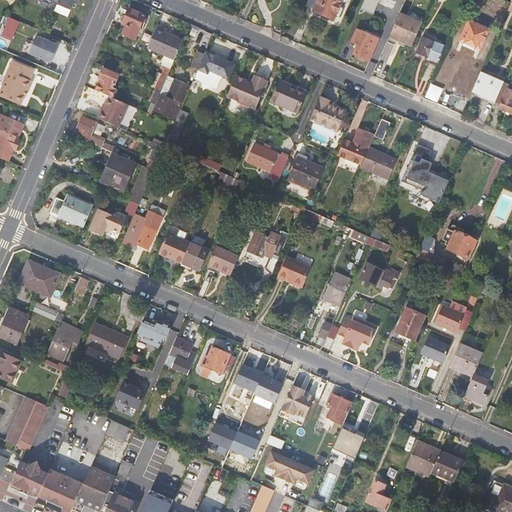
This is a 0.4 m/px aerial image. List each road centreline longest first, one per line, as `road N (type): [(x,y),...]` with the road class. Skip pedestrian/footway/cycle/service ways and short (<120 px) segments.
road 1 (residential): [(9,228),(511,447)]
road 2 (residential): [(166,0),(511,150)]
road 3 (residential): [(107,0),(9,228)]
